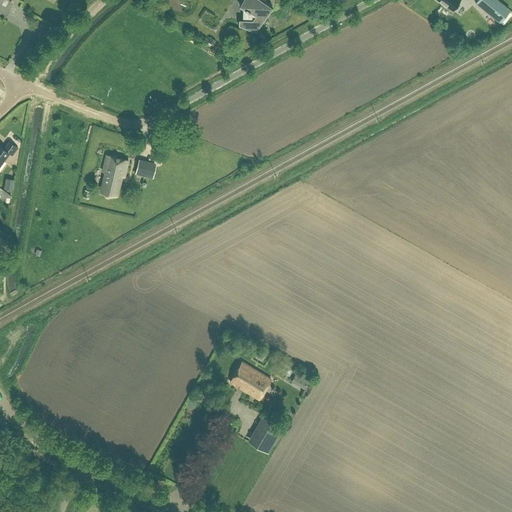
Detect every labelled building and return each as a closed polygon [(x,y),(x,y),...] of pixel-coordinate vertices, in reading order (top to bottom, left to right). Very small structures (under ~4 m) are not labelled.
[(0,7),(0,13),(8,17),(15,0),(0,0),(0,3),(2,4),(0,7)] [(265,0),(240,0),(238,4),(247,10),(247,19),(238,19),(238,25),(254,32),(271,5),(266,2),(265,0)] [(458,0),(437,0),(452,10),(458,0)] [(510,10),(497,0),(476,0),(474,2),(499,22),(510,10)] [(466,5),(459,13),(464,18),(471,9),(466,5)] [(17,147),(9,141),(4,149),(0,146),(0,165),(9,153),(12,155),(17,147)] [(128,160),(106,155),(102,170),(105,171),(100,192),(117,195),(121,175),(124,175),(128,160)] [(152,178),(153,177),(155,169),(156,166),(138,161),(135,173),(152,178)] [(270,379),(242,361),(230,381),(258,399),(270,379)] [(295,373),(290,382),(305,389),(310,381),(295,373)] [(284,426),(263,414),(247,441),(268,453),(284,426)]
